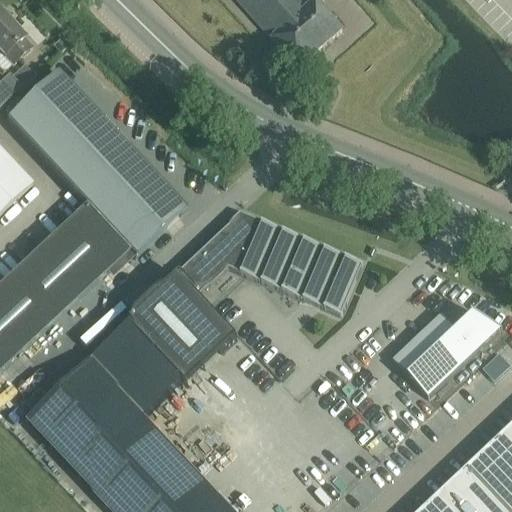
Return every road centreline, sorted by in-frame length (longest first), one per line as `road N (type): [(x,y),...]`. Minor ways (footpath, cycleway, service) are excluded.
road 1 (tertiary): [(511,229),(259,119),(179,62),(114,0)]
road 2 (unknown): [(371,511),(511,381)]
